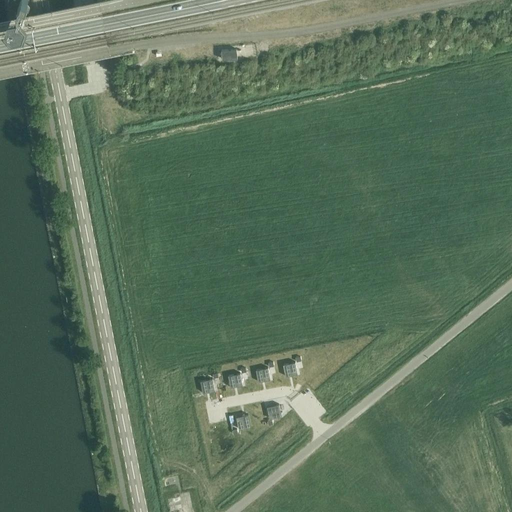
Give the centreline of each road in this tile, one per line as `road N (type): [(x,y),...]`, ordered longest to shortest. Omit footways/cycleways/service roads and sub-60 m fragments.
road 1 (tertiary): [(141,511),(40,0)]
road 2 (unclassified): [(0,72),(466,0)]
road 3 (unclassified): [(325,434),(511,279)]
road 4 (trunk): [(511,454),(286,511)]
road 5 (primary): [(0,44),(221,1)]
road 6 (residential): [(207,407),(290,392),(325,434)]
road 7 (unclassified): [(230,511),(325,434)]
